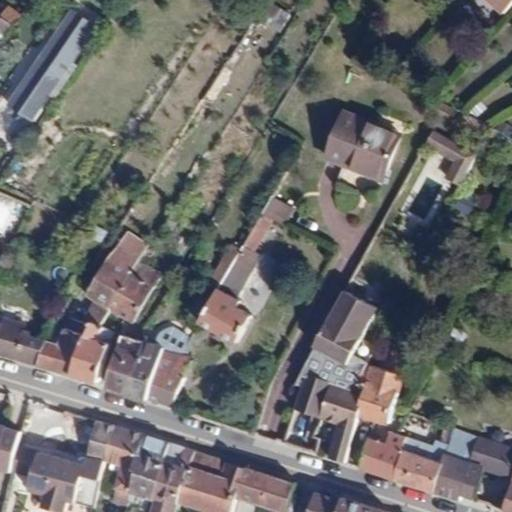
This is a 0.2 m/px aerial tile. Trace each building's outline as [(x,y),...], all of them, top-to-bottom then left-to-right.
[(511,0),(488,0),(504,14),(511,3),(511,0)] [(0,45),(22,17),(10,6),(2,15),(0,13),(0,45)] [(30,119),(93,25),(79,16),(16,109),(30,119)] [(0,64),(9,54),(0,46),(0,64)] [(17,87),(7,79),(1,88),(11,96),(17,87)] [(298,102),(302,96),(292,89),(288,96),(298,102)] [(9,100),(0,94),(0,108),(2,110),(9,100)] [(30,119),(16,109),(11,115),(26,126),(30,119)] [(385,182),(403,136),(367,122),(366,119),(344,112),(326,159),(385,182)] [(477,153),(434,131),(427,145),(455,160),(446,178),(461,185),(477,153)] [(0,156),(11,141),(0,133),(0,156)] [(429,221),(443,189),(424,180),(410,212),(429,221)] [(472,215),(477,203),(463,196),(457,207),(472,215)] [(285,227),(295,208),(274,198),(264,215),(285,227)] [(166,237),(178,219),(171,215),(159,233),(166,237)] [(101,243),(108,232),(96,226),(90,236),(101,243)] [(222,290),(244,251),(232,244),(209,283),(222,290)] [(238,299),(262,258),(246,247),(244,251),(222,290),(238,299)] [(111,310),(141,263),(133,257),(118,249),(88,295),(111,310)] [(155,253),(149,249),(143,258),(141,263),(147,266),(155,253)] [(143,258),(136,253),(133,257),(141,263),(143,258)] [(134,323),(163,277),(147,266),(141,263),(111,310),(127,319),(134,323)] [(203,323),(222,290),(209,283),(191,316),(203,323)] [(238,343),(253,316),(239,307),(242,302),(238,299),(222,290),(203,323),(238,343)] [(348,364),(379,308),(347,291),(316,347),(348,364)] [(30,336),(32,327),(5,318),(3,324),(0,323),(0,355),(37,367),(48,341),(30,336)] [(75,379),(98,325),(93,323),(87,335),(65,328),(58,345),(48,341),(37,367),(75,379)] [(98,386),(110,333),(102,328),(98,325),(75,379),(98,386)] [(159,347),(147,343),(131,396),(148,401),(165,349),(178,353),(185,355),(195,337),(177,331),(176,331),(175,330),(174,330),(173,330),(172,330),(171,330),(170,331),(169,331),(168,331),(167,332),(166,332),(165,333),(164,334),(163,335),(163,336),(162,336),(162,337),(162,338),(161,339),(159,347)] [(131,396),(147,343),(141,341),(123,337),(108,389),(131,396)] [(172,408),(185,380),(173,376),(185,355),(178,353),(165,349),(148,401),(172,408)] [(395,410),(406,374),(369,363),(358,382),(367,384),(364,394),(360,416),(374,420),(391,425),(392,417),(395,410)] [(347,463),(360,416),(364,394),(333,383),(322,418),(340,425),(330,457),(338,460),(347,463)] [(106,462),(113,426),(98,421),(89,458),(106,462)] [(435,491),(457,428),(448,425),(440,441),(424,435),(418,442),(408,440),(396,478),(435,491)] [(131,492),(145,436),(113,426),(106,462),(122,467),(117,488),(131,492)] [(21,432),(7,427),(0,456),(0,472),(11,476),(21,432)] [(467,497),(476,500),(487,467),(511,474),(511,445),(477,434),(457,428),(435,491),(465,501),(467,497)] [(396,478),(408,440),(409,436),(402,434),(390,430),(385,442),(369,437),(360,467),(396,478)] [(168,460),(172,445),(145,436),(131,492),(157,500),(168,460)] [(181,464),(185,449),(172,445),(168,460),(181,464)] [(177,511),(181,503),(195,452),(185,449),(181,464),(168,460),(157,500),(153,511),(177,511)] [(67,511),(70,501),(96,508),(106,462),(89,458),(85,457),(79,460),(79,462),(40,452),(30,490),(47,495),(44,507),(63,511),(67,511)] [(286,511),(292,493),(295,483),(195,452),(181,503),(211,511),(233,511),(238,498),(282,511),(286,511)] [(511,511),(511,488),(504,510),(503,511),(511,511)] [(303,511),(308,498),(292,493),(286,511),(303,511)] [(332,511),(336,501),(315,494),(309,511),(332,511)] [(388,511),(343,498),(338,511),(388,511)]
